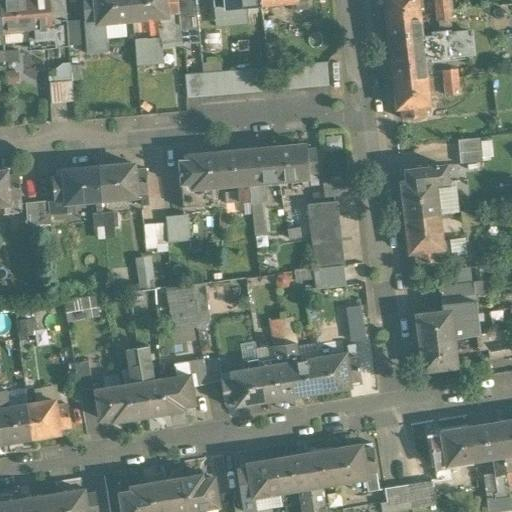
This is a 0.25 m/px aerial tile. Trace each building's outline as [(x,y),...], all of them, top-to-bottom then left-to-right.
[(34,0),(0,0),(0,16),(1,33),(32,30),(37,29),(37,26),(35,1),(34,0)] [(46,0),(35,1),(37,26),(40,26),(48,25),(46,0)] [(63,0),(53,0),(51,0),(53,28),(53,35),(67,34),(63,0)] [(93,0),(81,0),(84,21),(95,20),(93,0)] [(129,0),(93,0),(95,20),(96,24),(104,23),(131,21),(129,0)] [(129,0),(131,21),(157,19),(157,18),(167,18),(166,14),(165,0),(129,0)] [(176,0),(165,0),(166,14),(177,13),(176,0)] [(176,0),(177,13),(179,37),(198,35),(194,0),(176,0)] [(259,0),(223,0),(224,5),(224,8),(260,5),(259,0)] [(295,0),(295,2),(291,2),(292,14),(307,13),(307,9),(300,10),(299,0),(295,0)] [(306,0),(299,0),(300,10),(307,9),(306,0)] [(383,0),(386,23),(419,19),(416,0),(383,0)] [(447,0),(434,0),(436,13),(449,12),(447,0)] [(449,12),(436,13),(437,22),(450,20),(449,12)] [(167,18),(157,18),(157,19),(159,39),(160,47),(180,45),(179,37),(177,13),(166,14),(167,18)] [(419,19),(386,23),(387,23),(390,52),(423,49),(421,38),(419,19)] [(95,20),(84,21),(87,55),(107,53),(104,23),(96,24),(95,20)] [(271,21),(263,22),(264,30),(272,29),(271,21)] [(48,25),(40,26),(42,38),(49,37),(48,25)] [(37,26),(37,29),(32,30),(33,39),(42,38),(40,26),(37,26)] [(67,34),(53,35),(54,48),(67,47),(67,46),(67,34)] [(198,35),(179,37),(180,45),(199,43),(198,35)] [(467,35),(439,38),(440,47),(468,44),(467,35)] [(439,36),(421,38),(423,49),(440,47),(439,38),(439,36)] [(155,39),(134,41),(136,66),(157,65),(155,39)] [(468,44),(440,47),(441,55),(469,52),(468,44)] [(440,47),(423,49),(424,60),(441,57),(441,55),(440,47)] [(423,49),(390,52),(394,81),(393,81),(393,82),(426,78),(424,60),(423,49)] [(200,50),(184,51),(184,61),(201,59),(200,50)] [(16,51),(4,52),(5,61),(17,60),(16,51)] [(201,59),(184,61),(186,75),(202,74),(201,59)] [(69,66),(70,81),(87,80),(86,64),(69,66)] [(326,64),(314,65),(316,87),(328,86),(326,64)] [(314,65),(302,66),(304,88),(316,87),(314,65)] [(302,66),(266,69),(268,91),(304,88),(302,66)] [(266,69),(202,74),(205,96),(268,91),(266,69)] [(455,70),(443,72),(444,80),(456,79),(455,70)] [(186,75),(184,76),(186,98),(205,96),(202,74),(186,75)] [(426,78),(393,82),(396,110),(400,109),(424,106),(429,106),(426,78)] [(456,79),(444,80),(446,97),(458,96),(456,79)] [(70,81),(59,83),(61,103),(72,102),(70,81)] [(59,83),(49,83),(51,104),(61,103),(59,83)] [(424,106),(400,109),(401,120),(426,117),(424,106)] [(461,139),(464,168),(491,166),(489,156),(499,155),(497,135),(461,139)] [(303,146),(275,148),(275,149),(278,182),(305,179),(305,174),(303,150),(303,146)] [(275,149),(246,152),(248,184),(259,183),(278,182),(275,149)] [(314,149),(303,150),(305,174),(308,174),(316,173),(314,149)] [(246,152),(216,154),(219,187),(237,185),(248,184),(246,152)] [(216,153),(188,156),(189,160),(191,185),(191,189),(195,189),(219,187),(216,154),(216,153)] [(189,160),(178,161),(180,186),(191,185),(189,160)] [(133,165),(97,168),(100,201),(136,198),(135,195),(133,171),(133,165)] [(451,166),(441,167),(442,174),(430,176),(430,180),(434,179),(436,197),(455,195),(451,166)] [(441,167),(429,169),(430,176),(442,174),(441,167)] [(97,168),(62,171),(62,176),(64,200),(65,204),(69,204),(100,201),(97,168)] [(429,169),(405,171),(406,182),(430,180),(430,176),(429,169)] [(144,170),(133,171),(135,195),(139,195),(146,194),(144,170)] [(6,172),(0,172),(0,205),(9,205),(6,176),(6,172)] [(316,173),(308,174),(309,186),(317,185),(316,173)] [(17,175),(6,176),(8,200),(12,200),(19,199),(17,175)] [(62,176),(51,177),(53,201),(64,200),(62,176)] [(406,182),(401,183),(405,218),(438,215),(436,197),(434,179),(406,182)] [(259,183),(248,184),(250,202),(260,201),(259,183)] [(248,184),(237,185),(239,203),(250,202),(248,184)] [(191,185),(180,186),(182,206),(196,204),(195,189),(191,189),(191,185)] [(146,194),(139,195),(140,206),(147,205),(146,194)] [(19,199),(12,200),(13,212),(20,211),(19,199)] [(65,204),(64,200),(53,201),(54,213),(70,212),(69,204),(65,204)] [(467,200),(459,201),(460,213),(468,212),(467,200)] [(260,201),(250,202),(251,215),(262,214),(260,201)] [(49,202),(37,203),(39,225),(51,224),(49,202)] [(250,202),(239,203),(240,215),(251,215),(250,202)] [(37,203),(25,204),(27,226),(39,225),(37,203)] [(336,203),(307,206),(314,270),(343,267),(336,203)] [(468,212),(460,213),(462,225),(470,224),(468,212)] [(100,214),(91,215),(92,227),(101,226),(100,214)] [(111,214),(102,215),(104,234),(113,233),(111,214)] [(263,228),(262,214),(251,215),(252,229),(263,228)] [(187,215),(165,217),(165,224),(167,243),(189,241),(190,241),(187,215)] [(251,215),(240,215),(241,230),(252,229),(251,215)] [(438,215),(405,218),(409,254),(415,254),(439,251),(442,251),(438,215)] [(165,224),(154,225),(156,245),(167,244),(165,224)] [(154,225),(143,226),(145,250),(156,249),(156,245),(154,225)] [(298,230),(286,232),(288,239),(300,237),(298,230)] [(190,241),(189,241),(189,250),(201,249),(201,241),(190,241)] [(439,251),(415,254),(416,264),(440,261),(439,254),(439,251)] [(451,252),(439,254),(440,261),(452,260),(451,252)] [(139,256),(140,283),(155,283),(153,255),(139,256)] [(21,262),(9,264),(10,273),(23,271),(21,262)] [(314,270),(313,270),(315,289),(345,286),(343,267),(314,270)] [(203,283),(190,285),(194,316),(206,314),(203,283)] [(473,284),(440,287),(441,300),(474,296),(473,284)] [(183,317),(194,316),(190,285),(179,286),(183,317)] [(93,297),(63,300),(65,317),(94,314),(93,297)] [(475,302),(441,306),(442,313),(449,312),(452,340),(476,336),(479,336),(479,335),(475,302)] [(360,308),(346,310),(352,342),(365,339),(360,308)] [(442,313),(416,316),(419,344),(452,340),(449,312),(442,313)] [(207,322),(206,314),(194,316),(195,324),(207,322)] [(194,316),(183,317),(184,325),(195,324),(194,316)] [(507,330),(484,335),(487,351),(489,360),(511,356),(507,330)] [(289,333),(283,334),(285,346),(291,344),(289,333)] [(283,334),(276,335),(278,347),(285,346),(283,334)] [(484,335),(479,335),(479,336),(476,336),(479,352),(487,351),(484,335)] [(47,338),(35,339),(36,348),(48,346),(47,338)] [(452,340),(419,344),(423,372),(456,368),(456,366),(455,360),(452,340)] [(291,344),(285,346),(287,364),(298,362),(295,344),(291,344)] [(354,345),(347,346),(349,359),(356,357),(354,345)] [(278,347),(273,347),(276,365),(287,364),(285,346),(278,347)] [(137,353),(139,365),(145,364),(143,352),(137,353)] [(124,386),(131,385),(128,367),(139,365),(137,353),(117,356),(124,386)] [(344,355),(316,359),(322,391),(322,392),(349,387),(349,383),(345,359),(344,355)] [(349,359),(345,359),(349,383),(360,382),(356,357),(349,359)] [(466,358),(455,360),(456,366),(467,365),(466,358)] [(298,362),(287,364),(293,396),(322,391),(316,359),(298,362)] [(215,360),(202,362),(207,394),(208,399),(221,397),(215,360)] [(177,366),(179,377),(189,376),(192,397),(207,394),(202,362),(177,366)] [(87,363),(74,365),(78,388),(92,386),(87,363)] [(145,364),(139,365),(142,383),(152,381),(149,363),(145,364)] [(276,365),(258,368),(264,400),(293,396),(287,364),(276,365)] [(139,365),(128,367),(131,385),(142,383),(139,365)] [(236,367),(218,369),(224,403),(235,401),(230,373),(236,372),(236,367)] [(236,372),(230,373),(235,401),(236,406),(264,401),(264,400),(258,368),(236,372)] [(179,377),(159,380),(162,396),(166,395),(168,412),(182,410),(182,406),(193,404),(192,397),(189,376),(179,377)] [(152,381),(142,383),(147,416),(168,412),(166,395),(162,396),(159,380),(152,381)] [(131,385),(124,386),(127,402),(123,402),(125,419),(135,418),(147,416),(142,383),(131,385)] [(124,386),(94,391),(99,419),(111,417),(111,422),(125,419),(123,402),(127,402),(124,386)] [(65,404),(63,391),(56,392),(58,405),(65,404)] [(53,401),(26,405),(31,438),(31,439),(59,434),(58,430),(54,406),(53,401)] [(58,405),(54,406),(58,430),(69,428),(65,404),(58,405)] [(7,408),(0,409),(0,430),(2,442),(31,438),(26,405),(7,408)] [(135,418),(125,419),(128,435),(138,433),(135,418)] [(511,422),(497,425),(502,457),(511,455),(511,422)] [(497,425),(468,430),(473,462),(491,459),(502,457),(497,425)] [(468,429),(441,433),(441,437),(445,461),(446,466),(473,462),(468,430),(468,429)] [(441,437),(431,439),(435,463),(441,462),(445,461),(441,437)] [(360,446),(332,450),(332,452),(337,483),(365,479),(361,450),(360,446)] [(371,448),(361,450),(365,474),(368,473),(375,472),(371,448)] [(332,452),(303,456),(308,488),(319,486),(337,483),(332,452)] [(511,455),(502,457),(505,479),(511,477),(511,455)] [(303,456),(273,461),(279,493),(308,488),(303,456)] [(502,457),(491,459),(495,480),(499,480),(505,479),(502,457)] [(273,460),(246,465),(246,468),(250,493),(251,497),(263,495),(279,493),(273,461),(273,460)] [(448,480),(446,466),(445,461),(441,462),(443,474),(437,475),(438,482),(448,480)] [(443,474),(441,462),(435,463),(437,475),(443,474)] [(246,468),(236,470),(240,495),(246,493),(250,493),(246,468)] [(375,472),(368,473),(370,485),(377,484),(375,472)] [(365,474),(365,479),(368,495),(378,494),(377,484),(370,485),(368,473),(365,474)] [(211,478),(200,480),(199,475),(186,477),(189,493),(185,494),(187,510),(202,508),(216,505),(211,478)] [(186,477),(164,481),(169,511),(176,511),(180,511),(187,510),(185,494),(189,493),(186,477)] [(507,490),(505,479),(499,480),(501,491),(507,490)] [(499,480),(495,480),(498,500),(509,497),(507,490),(501,491),(499,480)] [(169,511),(164,481),(143,485),(145,500),(149,500),(151,511),(169,511)] [(434,482),(407,486),(412,511),(438,507),(434,482)] [(143,485),(129,487),(130,491),(118,493),(120,511),(151,511),(149,500),(145,500),(143,485)] [(319,486),(308,488),(311,509),(323,507),(319,486)] [(410,511),(412,511),(407,486),(390,489),(392,502),(384,503),(385,511),(410,511)] [(308,488),(297,490),(301,511),(311,509),(308,488)] [(81,491),(54,495),(54,496),(56,511),(84,511),(82,495),(81,491)] [(95,511),(92,493),(82,495),(84,511),(95,511)] [(246,493),(240,495),(242,506),(248,505),(246,493)] [(265,511),(263,495),(251,497),(250,493),(246,493),(248,505),(253,505),(254,511),(265,511)] [(56,511),(54,496),(24,501),(26,511),(56,511)] [(26,511),(24,501),(0,505),(0,511),(26,511)]
